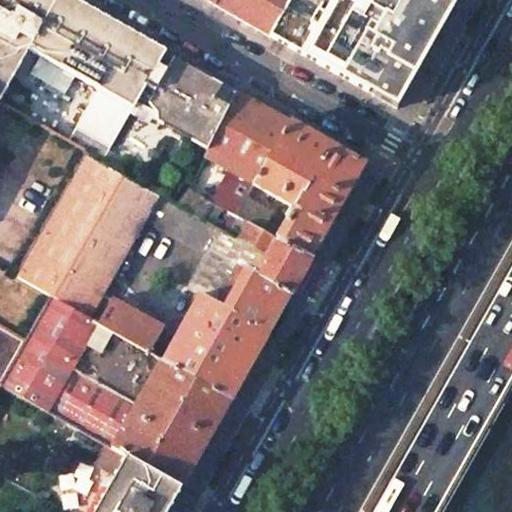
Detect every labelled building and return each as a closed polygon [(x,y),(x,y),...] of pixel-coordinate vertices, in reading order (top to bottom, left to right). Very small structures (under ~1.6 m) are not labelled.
[(0,0),(0,98),(28,50),(42,58),(76,77),(98,89),(132,109),(138,99),(144,103),(149,107),(152,111),(154,114),(155,118),(157,125),(207,152),(235,93),(173,57),(169,66),(160,61),(165,52),(72,0),(0,0)] [(215,0),(212,5),(267,36),(269,32),(287,0),(215,0)] [(420,63),(447,14),(421,0),(371,0),(367,7),(354,0),(287,0),(269,32),(396,104),(420,63)] [(455,0),(421,0),(447,14),(455,0)] [(269,32),(267,36),(394,107),(396,104),(269,32)] [(29,80),(63,99),(76,77),(42,58),(29,80)] [(98,89),(75,129),(108,148),(132,109),(98,89)] [(207,152),(189,190),(209,202),(234,216),(245,196),(253,183),(288,122),(235,93),(207,152)] [(312,135),(288,122),(253,183),(294,207),(280,230),(275,239),(310,259),(364,165),(312,135)] [(48,298),(88,321),(103,294),(145,223),(161,196),(87,153),(75,174),(15,279),(48,298)] [(209,202),(189,190),(180,207),(199,220),(209,202)] [(260,265),(234,246),(199,220),(180,207),(178,206),(161,196),(145,223),(206,257),(205,259),(191,286),(220,303),(218,308),(198,298),(176,338),(163,330),(163,329),(112,300),(96,326),(229,401),(288,296),(254,276),(260,265)] [(272,212),(245,196),(234,216),(247,223),(261,231),(267,222),(272,212)] [(280,230),(267,222),(261,231),(275,239),(280,230)] [(261,231),(247,223),(234,246),(260,265),(254,276),(288,296),(302,273),(310,259),(275,239),(261,231)] [(96,326),(112,300),(103,294),(88,321),(96,326)] [(75,428),(118,453),(126,457),(180,488),(229,401),(96,326),(88,321),(48,298),(24,342),(1,387),(47,413),(75,428)] [(0,364),(13,339),(0,332),(0,364)] [(126,457),(95,511),(166,511),(180,488),(126,457)] [(51,493),(38,486),(34,494),(46,501),(51,493)]
